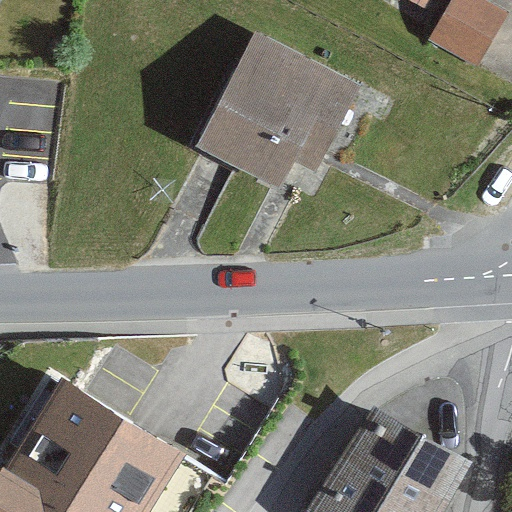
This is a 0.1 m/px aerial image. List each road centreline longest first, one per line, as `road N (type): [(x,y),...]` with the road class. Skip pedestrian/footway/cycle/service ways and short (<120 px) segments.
road 1 (tertiary): [(511,270),(0,300)]
road 2 (residential): [(278,511),(343,417),(379,380),(471,335),(511,289)]
road 3 (residential): [(477,511),(511,369)]
